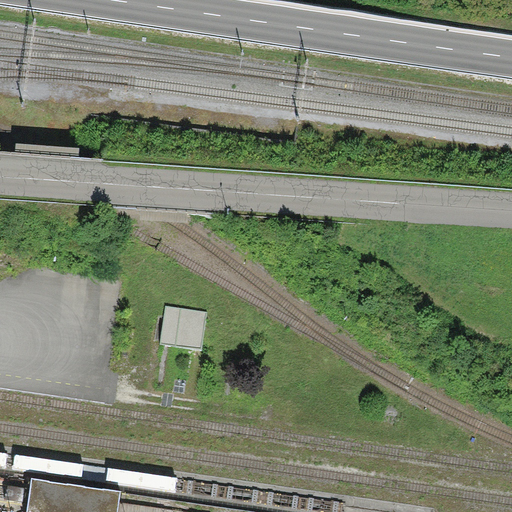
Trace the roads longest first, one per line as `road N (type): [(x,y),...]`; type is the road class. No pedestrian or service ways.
road 1 (tertiary): [(511,208),(0,177)]
road 2 (primary): [(511,62),(66,0)]
